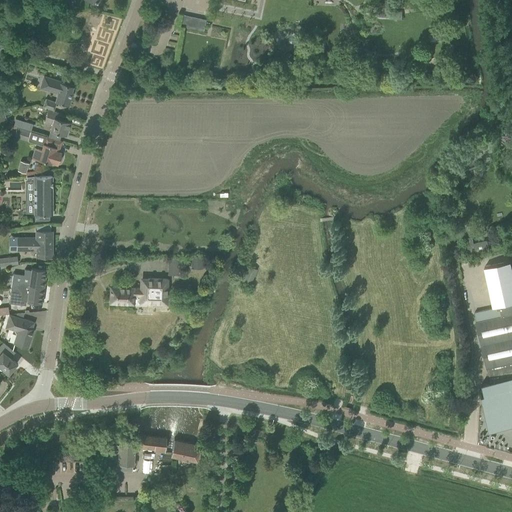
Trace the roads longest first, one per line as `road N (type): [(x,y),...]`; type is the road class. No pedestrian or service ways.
road 1 (residential): [(43,407),(73,215),(111,77)]
road 2 (tertiary): [(511,475),(263,406),(207,399)]
road 3 (tertiary): [(43,407),(207,399)]
road 4 (residential): [(137,477),(0,478)]
